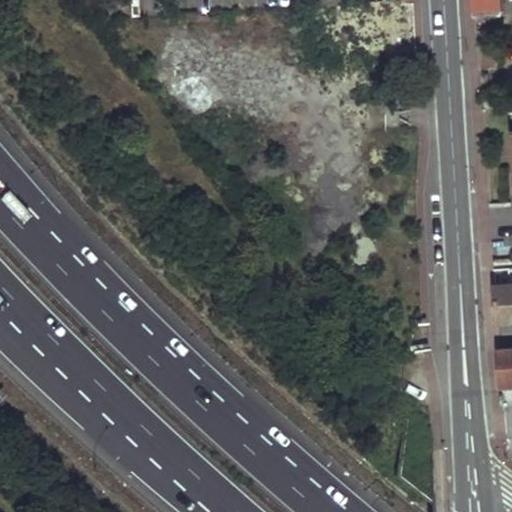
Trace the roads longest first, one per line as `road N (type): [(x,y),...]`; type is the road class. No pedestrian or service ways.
road 1 (secondary): [(470,484),(441,0)]
road 2 (motorway): [(333,511),(190,387),(0,187)]
road 3 (motorway): [(0,300),(219,511)]
